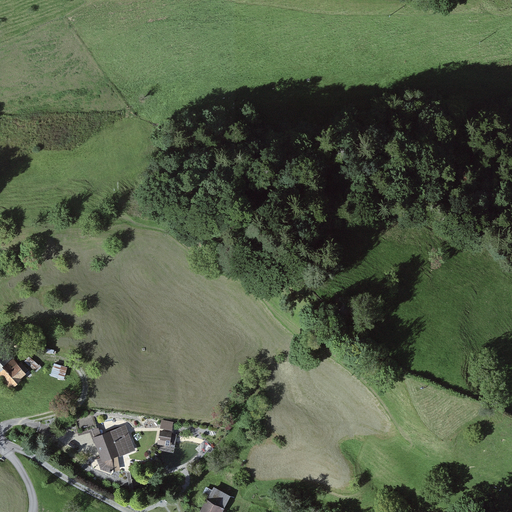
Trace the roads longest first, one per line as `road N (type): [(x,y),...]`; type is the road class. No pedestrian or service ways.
road 1 (residential): [(0,443),(125,511)]
road 2 (track): [(58,361),(83,379),(77,406),(0,430)]
